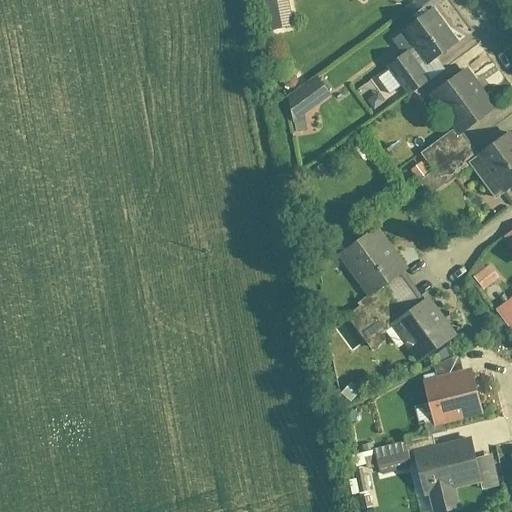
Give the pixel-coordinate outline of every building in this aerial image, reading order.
[(441,10),(408,34),(432,68),(465,44),(441,10)] [(413,56),(392,71),(412,99),(433,84),(413,56)] [(469,73),(435,99),(464,137),(498,112),(469,73)] [(511,153),(507,146),(475,169),(499,202),(511,192),(511,153)] [(424,166),(414,173),(423,185),(433,178),(424,166)] [(380,235),(342,261),(370,303),(409,277),(380,235)] [(490,269),(476,281),(485,292),(499,280),(490,269)] [(436,301),(395,329),(420,367),(462,339),(436,301)] [(511,306),(500,315),(511,330),(511,306)] [(432,385),(440,428),(491,419),(484,377),(432,385)] [(431,495),(434,494),(438,511),(467,511),(462,489),(487,484),(478,442),(422,453),(431,495)] [(377,454),(382,476),(412,470),(407,448),(377,454)]
